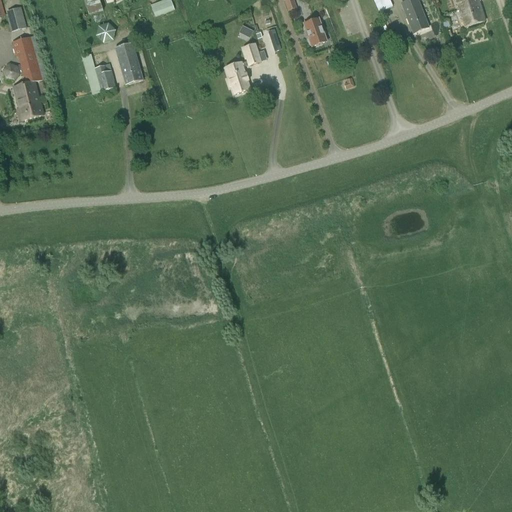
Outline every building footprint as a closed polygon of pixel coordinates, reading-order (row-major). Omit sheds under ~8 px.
[(98,0),(96,0),(85,2),(88,15),(102,12),(98,0)] [(154,18),(174,10),(170,0),(166,0),(150,6),(154,18)] [(292,0),(287,0),(283,2),(287,12),(296,9),(292,0)] [(393,8),(389,0),(372,0),(379,14),(393,8)] [(413,35),(428,29),(416,0),(414,0),(401,5),(413,35)] [(455,0),(464,29),(485,23),(477,0),(455,0)] [(26,28),(22,16),(20,8),(7,11),(10,20),(8,20),(11,32),(26,28)] [(311,48),(326,42),(319,20),(303,25),(311,48)] [(98,27),(96,37),(103,44),(113,41),(115,32),(108,25),(98,27)] [(275,32),(269,34),(275,53),(281,52),(275,32)] [(42,81),(31,39),(12,44),(16,58),(18,58),(25,85),(13,88),(20,116),(17,117),(19,123),(43,117),(34,83),(42,81)] [(126,86),(143,81),(132,44),(115,49),(126,86)] [(242,64),(241,63),(225,68),(229,79),(227,80),(229,88),(231,87),(234,96),(250,91),(247,82),(248,81),(246,74),(245,75),(243,68),(248,66),(249,67),(261,63),(255,45),(243,49),(247,62),(242,64)] [(92,95),(116,89),(109,66),(96,70),(91,56),(82,59),(92,95)] [(347,85),(344,85),(346,90),(354,88),(352,80),(346,82),(347,85)]
